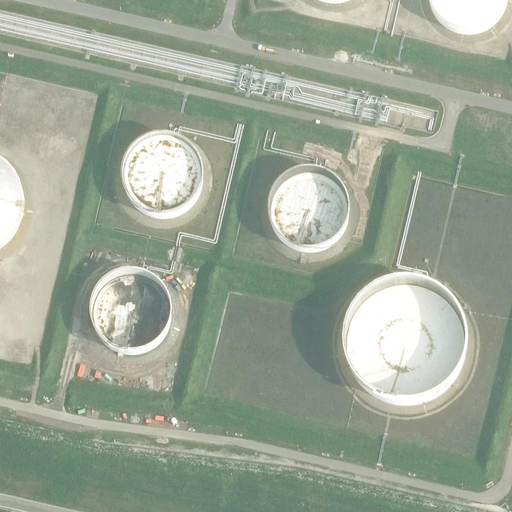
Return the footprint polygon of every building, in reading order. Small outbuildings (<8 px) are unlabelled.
[(441,20),(456,30),(481,31),(496,24),(505,13),(509,0),(430,0),(430,2),(441,20)] [(135,206),(150,216),(175,217),(190,209),(199,199),(206,179),(202,159),(189,143),(171,136),(152,137),(137,146),(125,163),(124,188),(135,206)] [(0,251),(7,249),(23,231),(28,201),(16,174),(0,163),(0,251)] [(284,240),(299,250),(324,251),(339,243),(348,233),(355,213),(351,194),(338,178),(320,170),(301,171),(286,180),(274,197),(273,222),(284,240)] [(106,341),(121,351),(146,352),(161,345),(170,335),(177,314),(173,295),(160,279),(142,271),(123,272),(108,281),(96,298),(95,323),(106,341)] [(360,370),(376,395),(403,408),(430,406),(451,394),(464,375),(469,351),(462,327),(445,308),(423,299),(402,299),(384,305),(367,321),(358,346),(360,370)]
